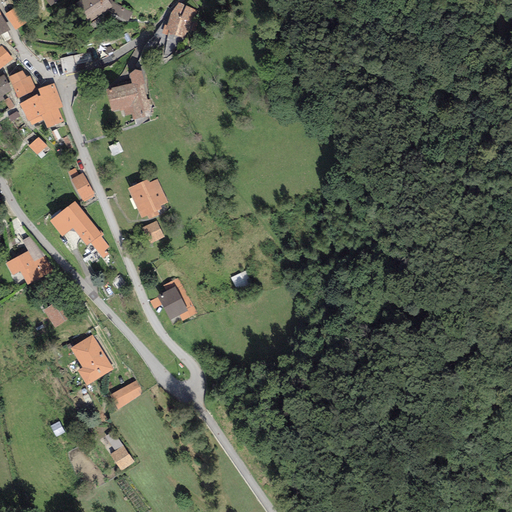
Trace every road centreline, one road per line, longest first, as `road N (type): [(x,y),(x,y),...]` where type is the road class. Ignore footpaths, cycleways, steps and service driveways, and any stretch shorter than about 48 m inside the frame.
road 1 (residential): [(0,4),(14,36),(61,91),(149,314),(195,371),(191,400)]
road 2 (tertiary): [(191,400),(31,230),(0,181)]
road 3 (track): [(270,511),(191,400)]
